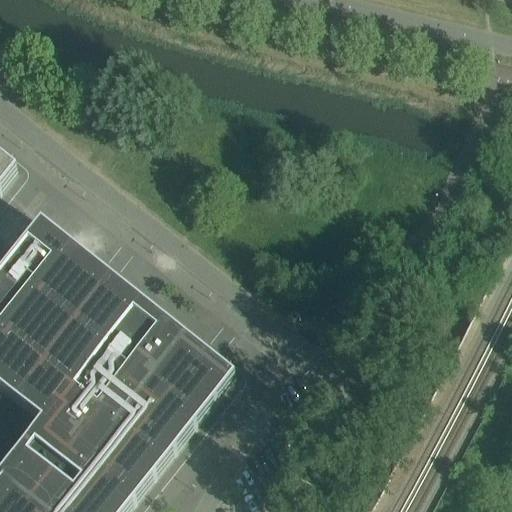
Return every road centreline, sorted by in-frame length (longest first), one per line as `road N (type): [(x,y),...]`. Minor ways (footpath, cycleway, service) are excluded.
road 1 (residential): [(270,511),(332,401),(328,375),(0,111)]
road 2 (secondary): [(340,0),(511,46)]
